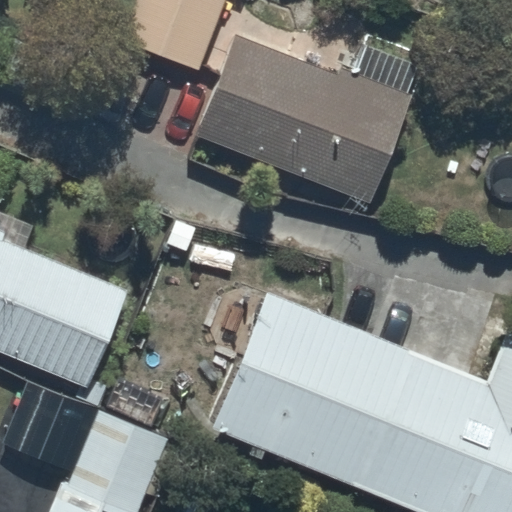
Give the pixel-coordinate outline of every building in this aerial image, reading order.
[(220,0),(129,0),(118,28),(196,59),(220,0)] [(230,21),(189,121),(364,190),(417,56),(362,34),(351,64),(334,57),(332,64),(230,21)] [(0,219),(0,339),(80,373),(120,276),(0,226),(0,222),(1,220),(0,219)] [(263,280),(208,415),(251,434),(247,444),(258,449),(263,439),(443,511),(508,511),(511,505),(511,327),(501,323),(483,369),(263,280)] [(136,503),(165,429),(99,402),(68,483),(57,479),(44,511),(141,511),(144,506),(136,503)]
